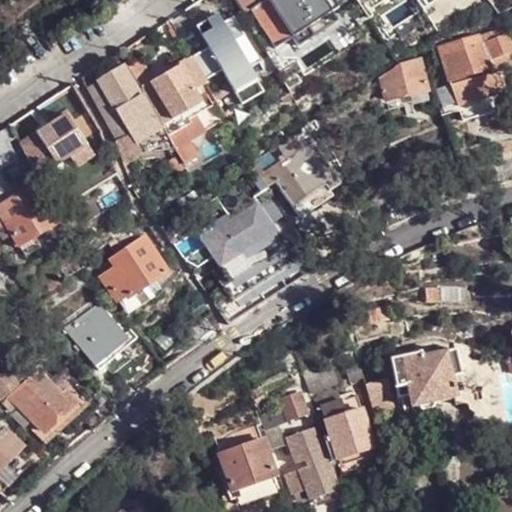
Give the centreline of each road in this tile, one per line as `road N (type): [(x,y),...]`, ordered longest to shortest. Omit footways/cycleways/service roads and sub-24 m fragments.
road 1 (residential): [(24,511),(123,420),(383,244),(511,196)]
road 2 (residential): [(168,0),(0,110)]
